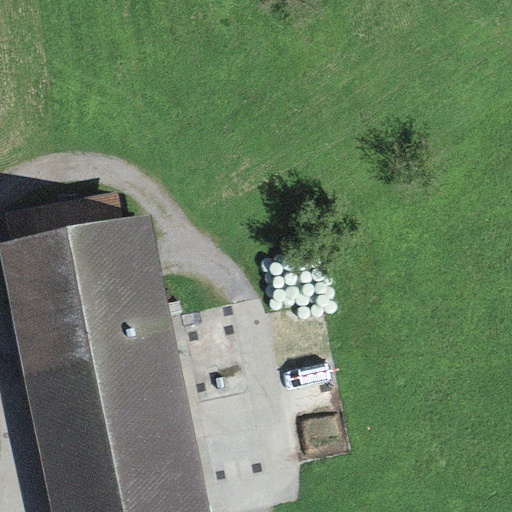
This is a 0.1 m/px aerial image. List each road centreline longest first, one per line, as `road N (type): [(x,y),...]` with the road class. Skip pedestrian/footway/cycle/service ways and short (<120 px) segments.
road 1 (track): [(0,193),(54,166),(112,172),(222,270),(246,310),(260,511)]
road 2 (track): [(16,511),(20,468),(0,347)]
